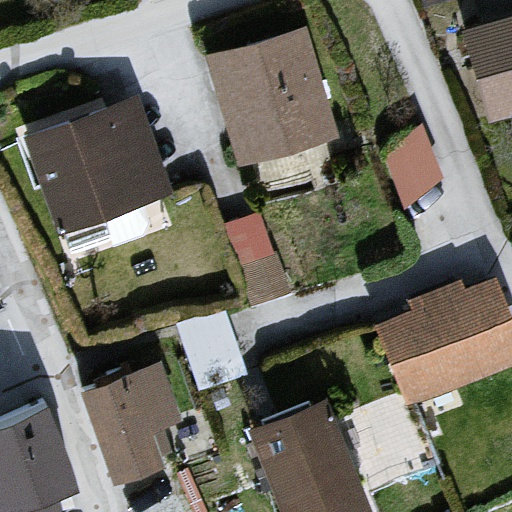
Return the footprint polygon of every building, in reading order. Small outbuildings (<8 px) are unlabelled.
[(511,10),(456,26),(481,117),(511,108),(511,10)] [(295,31),(194,57),(221,161),(322,135),(295,31)] [(129,93),(14,137),(65,272),(181,228),(129,93)] [(381,134),(400,186),(445,170),(426,117),(381,134)] [(511,332),(491,277),(365,324),(396,409),(511,365),(511,332)] [(78,511),(23,356),(0,364),(0,511),(78,511)] [(159,364),(74,393),(105,485),(156,468),(142,424),(176,413),(159,364)] [(316,400),(241,429),(273,511),(356,511),(359,511),(316,400)]
